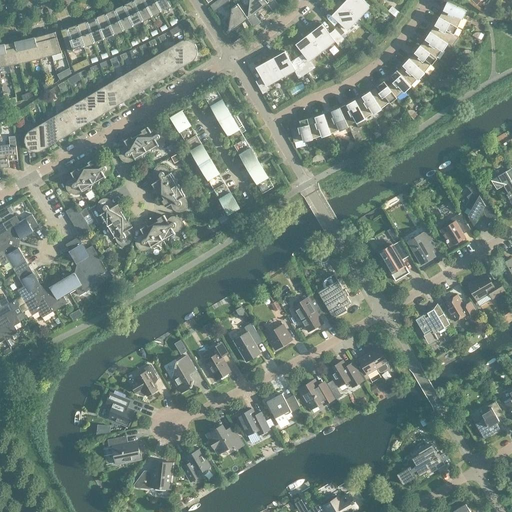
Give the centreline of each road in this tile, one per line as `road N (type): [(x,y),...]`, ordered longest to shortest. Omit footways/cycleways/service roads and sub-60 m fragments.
road 1 (residential): [(383,312),(169,428)]
road 2 (residential): [(383,312),(270,121)]
road 3 (residential): [(270,121),(374,67),(428,0)]
road 4 (residential): [(511,235),(383,312)]
road 5 (unclassified): [(247,196),(180,87)]
